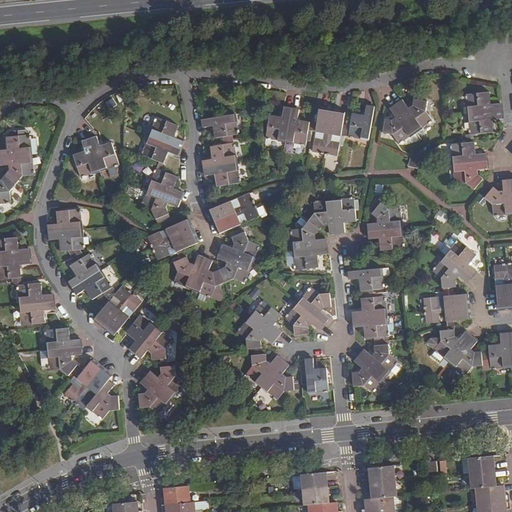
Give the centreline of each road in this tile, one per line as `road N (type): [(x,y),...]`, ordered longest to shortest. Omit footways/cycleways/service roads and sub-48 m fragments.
road 1 (residential): [(78,109),(37,238),(76,316),(126,373),(137,457)]
road 2 (residential): [(494,68),(434,65),(347,86),(182,72)]
road 3 (residential): [(137,457),(344,434)]
road 4 (residential): [(211,243),(194,194),(196,129),(182,72)]
road 5 (trunk): [(0,16),(174,0)]
road 6 (residential): [(344,434),(511,417)]
road 7 (residential): [(8,511),(66,480),(137,457)]
road 8 (residential): [(361,234),(337,244),(345,335),(335,346)]
